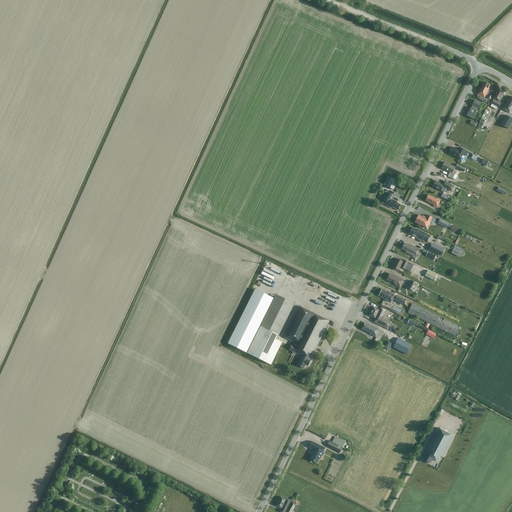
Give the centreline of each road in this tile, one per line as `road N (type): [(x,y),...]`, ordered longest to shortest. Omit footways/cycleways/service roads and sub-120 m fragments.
road 1 (unclassified): [(259,511),(479,65)]
road 2 (unclassified): [(479,65),(329,0)]
